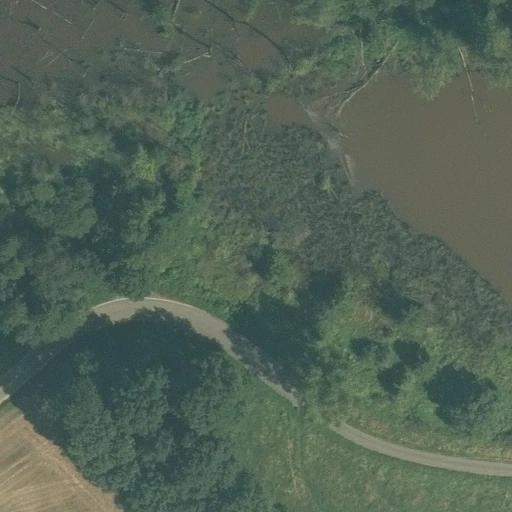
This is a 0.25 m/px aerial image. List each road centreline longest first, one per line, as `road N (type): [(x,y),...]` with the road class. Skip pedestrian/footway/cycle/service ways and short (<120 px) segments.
road 1 (track): [(511,468),(396,449),(345,426),(200,324),(145,313)]
road 2 (track): [(0,396),(83,330),(111,314),(145,313)]
